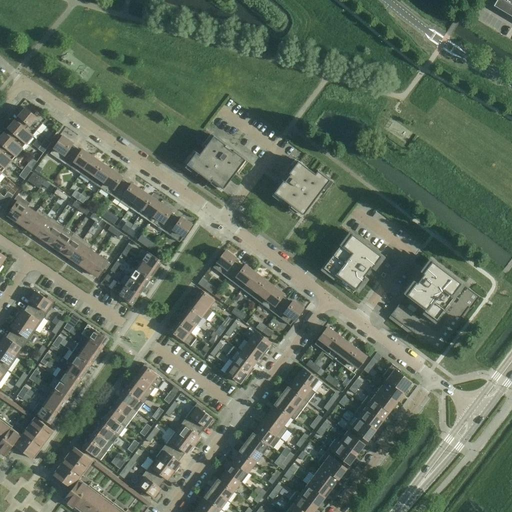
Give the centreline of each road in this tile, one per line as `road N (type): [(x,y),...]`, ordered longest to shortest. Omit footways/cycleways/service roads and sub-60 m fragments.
road 1 (residential): [(167,511),(329,297)]
road 2 (unclassified): [(223,218),(23,80)]
road 3 (residential): [(435,377),(333,511)]
road 4 (tertiary): [(511,84),(387,0)]
road 5 (unclassified): [(329,297),(223,218)]
road 6 (tertiary): [(400,511),(478,410)]
